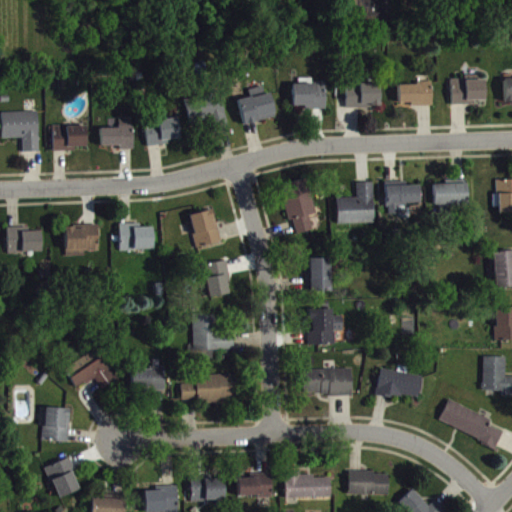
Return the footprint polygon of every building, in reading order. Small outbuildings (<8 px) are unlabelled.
[(384,0),(382,0),(360,0),(361,11),(373,10),(373,19),(385,19),(384,0)] [(453,109),(475,109),(475,105),(486,105),(486,84),(452,84),(453,109)] [(294,88),(294,113),(328,112),(327,87),(294,88)] [(381,87),(348,88),(348,112),(381,112),(381,87)] [(433,111),(433,88),(400,89),(400,108),(412,107),(412,111),(433,111)] [(273,97),(266,98),(265,91),(250,94),(251,102),(240,104),(244,128),(277,123),(273,97)] [(192,133),(228,127),(224,101),(187,107),(192,133)] [(3,143),(24,143),(24,157),(40,156),(39,116),(2,117),(3,143)] [(101,151),(121,150),(121,154),(135,154),(134,122),(120,123),(121,132),(101,133),(101,151)] [(148,151),(170,149),(170,144),(181,143),(179,123),(146,126),(148,151)] [(88,151),(87,130),(54,131),(54,156),(76,155),(76,151),(88,151)] [(318,217),(308,183),(282,190),(292,226),(295,225),(299,239),(315,235),(311,219),(318,217)] [(511,183),(498,184),(498,218),(511,217),(511,183)] [(374,187),(358,187),(358,202),(338,203),(339,229),(375,228),(374,187)] [(434,189),(434,210),(440,210),(441,217),(449,216),(449,209),(468,208),(467,188),(434,189)] [(387,190),(388,219),(400,218),(400,209),(420,209),(420,189),(387,190)] [(190,220),(199,252),(223,246),(214,213),(190,220)] [(154,254),(154,229),(121,230),(121,255),(154,254)] [(99,231),(66,232),(67,261),(86,260),(86,256),(100,255),(99,231)] [(9,234),(10,257),(43,257),(42,233),(9,234)] [(511,255),(494,256),(495,292),(511,291),(511,255)] [(332,263),(311,263),(312,276),(307,276),(307,296),(332,296),(332,263)] [(210,301),(232,299),(228,266),(206,268),(207,282),(202,283),(203,295),(210,295),(210,301)] [(511,311),(495,311),(496,345),(511,345),(511,311)] [(344,336),(344,320),(334,321),(334,313),(310,314),(311,350),(337,349),(337,336),(344,336)] [(235,354),(235,335),(219,335),(218,318),(194,319),(195,355),(235,354)] [(118,384),(97,353),(66,374),(79,393),(96,382),(104,393),(118,384)] [(511,381),(506,381),(507,362),(484,361),(483,395),(503,396),(502,401),(511,401),(511,381)] [(166,373),(132,374),(133,395),(166,394),(166,373)] [(306,374),(306,399),(353,398),(352,373),(306,374)] [(422,379),(381,375),(378,399),(420,403),(422,379)] [(182,382),(183,408),(239,406),(238,381),(182,382)] [(492,423),(449,404),(439,426),(497,452),(504,436),(489,430),(492,423)] [(45,446),(70,447),(71,413),(46,412),(45,446)] [(82,495),(71,463),(48,471),(60,503),(82,495)] [(389,477),(350,476),(349,499),(389,500),(389,477)] [(240,502),(273,501),(272,478),(261,478),(261,482),(239,482),(240,502)] [(287,503),(332,502),(331,479),(287,480),(287,503)] [(192,481),(193,506),(226,505),(225,484),(208,484),(208,480),(192,481)] [(179,511),(179,493),(145,494),(146,511),(179,511)] [(441,511),(435,505),(429,510),(413,493),(398,507),(401,511),(441,511)] [(126,511),(126,504),(93,502),(92,511),(126,511)]
